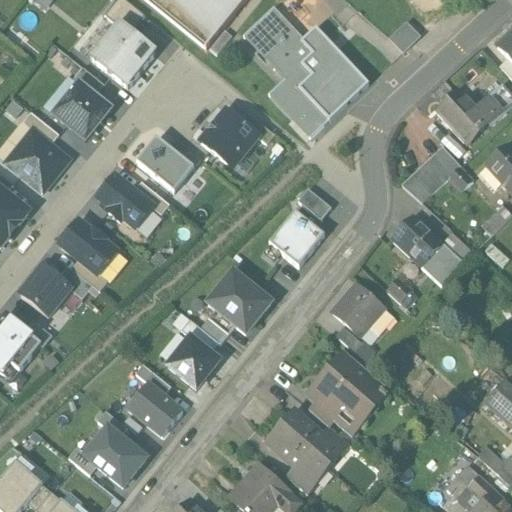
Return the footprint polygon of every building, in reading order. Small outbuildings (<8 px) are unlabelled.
[(28,0),(29,0),(48,10),(53,0),(28,0)] [(118,29),(130,39),(145,20),(121,0),(105,20),(117,29),(118,29)] [(141,0),(205,51),(204,52),(206,54),(249,0),(141,0)] [(302,44),(274,14),(275,12),(274,11),(244,40),(245,41),(246,39),(275,71),(274,72),(275,73),(276,72),(286,82),(268,98),(269,99),(271,98),(310,141),(308,142),(310,143),(369,88),(316,31),(302,44)] [(107,31),(96,23),(74,51),(85,59),(107,31)] [(117,29),(90,63),(128,93),(155,59),(130,39),(118,29),(117,29)] [(402,30),(389,42),(402,55),(414,43),(402,30)] [(511,35),(497,50),(508,61),(511,65),(511,35)] [(511,65),(508,61),(499,70),(511,82),(511,65)] [(79,89),(95,102),(105,90),(83,72),(73,84),(79,89)] [(79,89),(54,120),(85,146),(110,114),(95,102),(79,89)] [(476,113),(459,95),(436,116),(463,146),(485,126),(489,130),(511,108),(511,103),(500,90),(476,113)] [(239,127),(226,116),(201,148),(232,173),(257,142),(258,142),(239,127)] [(31,117),(23,127),(33,135),(51,150),(59,140),(31,117)] [(275,141),(247,118),(239,127),(258,142),(257,142),(267,150),(275,141)] [(33,135),(5,168),(42,199),(70,165),(51,150),(33,135)] [(157,143),(137,168),(174,198),(194,173),(169,153),(157,143)] [(169,153),(194,173),(202,164),(177,144),(169,153)] [(511,153),(507,148),(484,169),(511,199),(511,198),(511,153)] [(443,154),(404,191),(422,207),(460,172),(443,154)] [(0,195),(6,200),(13,191),(0,179),(0,195)] [(134,197),(115,182),(98,203),(110,213),(108,217),(120,227),(123,223),(135,234),(153,212),(134,197)] [(134,197),(153,212),(152,213),(162,220),(170,210),(142,187),(134,197)] [(331,212),(308,194),(298,206),(321,225),(331,212)] [(0,251),(0,252),(28,218),(6,200),(0,195),(0,251)] [(281,204),(254,237),(264,246),(292,213),(281,204)] [(501,210),(480,230),(491,241),(511,221),(501,210)] [(295,217),(269,249),(299,272),(325,240),(295,217)] [(441,249),(412,222),(391,244),(441,290),(472,256),(452,237),(441,249)] [(79,227),(60,250),(79,265),(98,281),(99,279),(117,257),(104,247),(105,246),(93,235),(91,237),(79,227)] [(98,281),(79,265),(71,274),(93,292),(99,297),(108,287),(99,279),(98,281)] [(71,274),(68,271),(58,284),(71,295),(71,296),(82,305),(93,292),(71,274)] [(58,284),(43,272),(20,299),(49,323),(71,296),(71,295),(58,284)] [(233,277),(208,309),(216,315),(235,330),(246,339),(271,307),(233,277)] [(412,294),(398,282),(386,294),(400,307),(412,294)] [(383,314),(355,290),(332,317),(360,340),(383,314)] [(216,315),(201,333),(220,349),(235,330),(216,315)] [(7,322),(0,330),(0,376),(7,383),(15,374),(19,377),(32,362),(27,358),(37,347),(37,346),(25,336),(7,322)] [(201,333),(190,325),(181,335),(210,358),(218,348),(201,333)] [(33,326),(25,336),(37,346),(37,347),(43,352),(51,341),(33,326)] [(361,347),(343,332),(336,340),(354,356),(361,347)] [(191,343),(168,371),(196,394),(219,366),(210,358),(191,343)] [(387,401),(340,361),(330,373),(333,376),(311,401),(317,406),(337,424),(344,415),(356,425),(380,398),(385,403),(387,401)] [(171,392),(143,369),(136,379),(164,401),(171,392)] [(511,391),(505,385),(484,408),(511,433),(511,391)] [(183,417),(148,388),(127,414),(162,442),(183,417)] [(337,424),(317,406),(309,415),(329,433),(337,424)] [(458,406),(453,419),(469,424),(473,411),(458,406)] [(106,430),(120,440),(127,432),(106,417),(100,425),(106,430)] [(321,442),(294,419),(292,419),(289,423),(289,426),(282,434),(323,469),(336,455),(321,442)] [(106,430),(84,459),(97,469),(123,489),(146,460),(120,440),(106,430)] [(349,449),(329,433),(321,442),(336,455),(341,459),(349,449)] [(323,469),(282,434),(274,443),(272,443),(268,447),(269,448),(296,472),(310,484),(323,469)] [(22,460),(13,453),(0,464),(0,485),(15,467),(16,468),(22,460)] [(89,479),(97,469),(84,459),(76,453),(69,463),(89,479)] [(511,478),(506,473),(485,454),(477,463),(511,492),(511,490),(511,478)] [(16,468),(15,467),(0,485),(0,511),(24,511),(27,509),(43,490),(16,468)] [(261,473),(250,486),(248,484),(231,503),(240,511),(275,511),(277,511),(278,511),(297,511),(300,510),(288,498),(259,471),(259,472),(261,473)] [(310,484),(296,472),(287,481),(306,499),(315,489),(310,484)] [(444,504),(449,497),(434,486),(420,505),(429,511),(437,511),(443,504),(444,504)] [(52,498),(43,490),(27,509),(31,511),(39,511),(52,498)] [(55,511),(61,506),(52,498),(39,511),(55,511)] [(502,502),(493,511),(509,511),(506,509),(507,507),(502,502)]
